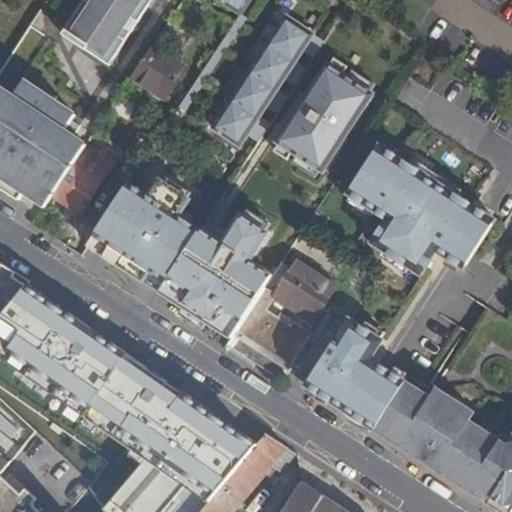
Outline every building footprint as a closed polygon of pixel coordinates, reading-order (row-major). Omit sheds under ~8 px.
[(64,28),(71,33),(90,5),(81,0),(80,0),(63,27),(64,28)] [(92,0),(90,5),(71,33),(87,43),(108,57),(107,59),(111,62),(124,41),(115,35),(121,26),(127,17),(136,23),(147,5),(139,0),(92,0)] [(248,0),(217,0),(239,14),(248,0)] [(314,34),(287,16),(213,129),(240,147),(314,34)] [(129,32),(136,23),(127,17),(121,26),(129,32)] [(168,19),(158,35),(180,50),(191,34),(168,19)] [(124,41),(129,32),(121,26),(115,35),(124,41)] [(71,33),(64,28),(60,35),(83,50),(86,46),(87,43),(71,33)] [(86,46),(107,59),(108,57),(87,43),(86,46)] [(153,43),(132,75),(164,97),(185,65),(153,43)] [(267,149),(317,177),(387,75),(335,43),(267,149)] [(0,188),(15,198),(41,159),(47,149),(71,112),(61,106),(57,110),(49,105),(39,99),(42,93),(22,80),(11,97),(9,100),(7,100),(6,101),(2,99),(5,94),(0,89),(0,188)] [(49,105),(52,100),(42,93),(39,99),(49,105)] [(52,100),(49,105),(57,110),(61,106),(52,100)] [(71,112),(47,149),(49,151),(63,130),(71,118),(74,114),(71,112)] [(47,149),(41,159),(43,161),(22,194),(37,204),(44,208),(53,196),(74,165),(86,146),(78,140),(63,130),(49,151),(47,149)] [(494,224),(381,144),(349,194),(388,220),(372,243),(422,275),(437,252),(465,269),(494,224)] [(74,165),(53,196),(80,213),(116,161),(102,152),(88,174),(74,165)] [(17,200),(22,194),(43,161),(41,159),(15,198),(17,200)] [(99,231),(89,246),(161,292),(201,230),(181,217),(192,200),(161,181),(151,197),(130,184),(99,231)] [(201,230),(161,292),(234,337),(284,254),(213,210),(201,230)] [(0,273),(25,290),(31,283),(0,262),(0,273)] [(275,296),(310,320),(315,312),(328,293),(293,270),(275,296)] [(0,319),(25,290),(0,273),(0,319)] [(203,511),(269,436),(31,283),(25,290),(0,319),(0,357),(145,460),(105,508),(107,511),(203,511)] [(310,320),(275,296),(265,290),(234,337),(288,372),(310,339),(301,333),(310,320)] [(306,388),(362,423),(374,431),(407,381),(394,373),(373,359),(385,341),(351,318),(306,388)] [(511,511),(511,433),(501,434),(498,437),(472,421),(477,412),(445,392),(432,413),(426,409),(433,397),(407,381),(374,431),(408,453),(416,440),(425,446),(423,462),(499,511),(511,511)] [(432,413),(445,392),(439,388),(433,397),(426,409),(432,413)] [(269,436),(203,511),(233,511),(286,448),(269,436)] [(408,453),(423,462),(425,446),(416,440),(408,453)] [(0,478),(12,464),(0,453),(0,478)] [(0,478),(0,511),(38,511),(31,506),(35,500),(24,490),(19,496),(11,487),(0,478)] [(285,511),(337,511),(342,506),(306,483),(285,511)]
